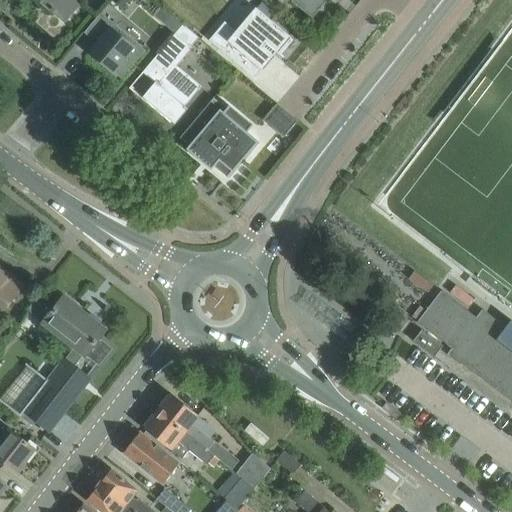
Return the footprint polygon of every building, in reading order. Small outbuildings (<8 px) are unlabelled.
[(82,0),(39,0),(65,21),(78,6),(82,0)] [(292,0),(314,17),(327,0),(292,0)] [(289,39),(290,38),(274,24),(254,8),(235,31),(224,22),(208,40),(253,78),(260,70),(262,71),(275,56),(273,55),(276,51),(283,57),(284,56),(281,53),(291,41),(289,39)] [(96,43),(89,52),(121,79),(146,50),(107,17),(101,12),(87,29),(99,39),(96,43)] [(183,24),(143,72),(155,82),(143,97),(175,124),(188,109),(185,106),(201,86),(177,66),(192,48),(191,47),(198,37),(183,24)] [(228,178),(258,141),(225,113),(228,110),(214,98),(180,138),(189,146),(186,149),(211,170),(216,165),(228,175),(226,176),(228,178)] [(298,120),(277,103),(263,120),(284,137),(298,120)] [(0,313),(22,285),(0,267),(0,313)] [(511,322),(510,321),(506,327),(492,316),(486,324),(441,291),(417,322),(452,348),(447,354),(460,364),(461,363),(511,402),(511,322)] [(35,300),(29,309),(44,321),(78,348),(68,362),(75,367),(84,354),(86,355),(99,366),(113,348),(101,339),(101,340),(99,338),(106,330),(63,297),(51,312),(35,300)] [(422,330),(413,341),(434,357),(443,346),(422,330)] [(26,363),(0,396),(0,400),(19,415),(33,426),(37,421),(49,430),(89,378),(75,367),(68,362),(64,358),(47,380),(26,363)] [(239,461),(191,424),(198,415),(171,393),(157,411),(220,460),(232,470),(239,461)] [(220,460),(157,411),(143,428),(182,459),(190,450),(214,469),(220,460)] [(263,446),(269,438),(251,423),(245,430),(263,446)] [(17,470),(34,449),(19,436),(9,429),(1,440),(0,439),(0,459),(1,460),(17,472),(18,471),(17,470)] [(179,462),(156,445),(140,432),(124,453),(162,483),(179,462)] [(301,465),(285,451),(277,460),(293,474),(301,465)] [(254,488),(271,468),(253,453),(236,473),(242,478),(254,488)] [(132,496),(137,490),(111,469),(99,484),(136,511),(154,511),(137,498),(136,499),(132,496)] [(242,478),(225,498),(227,499),(237,508),(254,488),(242,478)] [(136,511),(99,484),(87,500),(101,511),(136,511)] [(158,499),(167,506),(174,511),(189,511),(191,509),(166,489),(158,499)] [(337,511),(334,509),(331,511),(330,511),(305,491),(297,500),(297,499),(295,501),(297,503),(298,503),(308,511),(337,511)]
